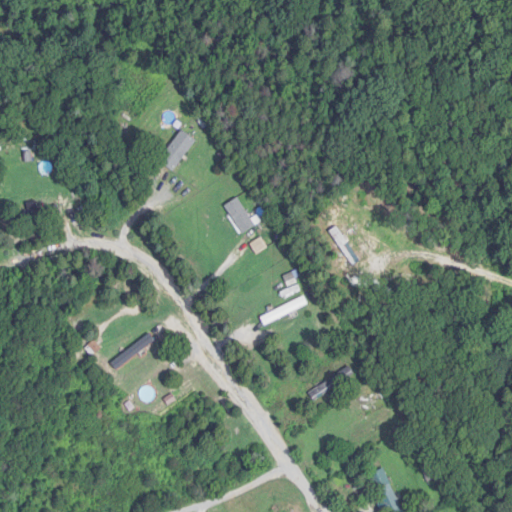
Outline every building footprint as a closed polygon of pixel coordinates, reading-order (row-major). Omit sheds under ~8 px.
[(198,140),(182,130),(161,162),(176,172),(198,140)] [(257,226),(239,198),(227,206),(244,234),(257,226)] [(19,215),(21,224),(60,213),(58,205),(19,215)] [(309,305),(305,296),(261,318),(266,327),(309,305)] [(156,341),(151,334),(113,365),(119,371),(156,341)] [(354,373),(351,368),(311,395),(315,400),(354,373)]
